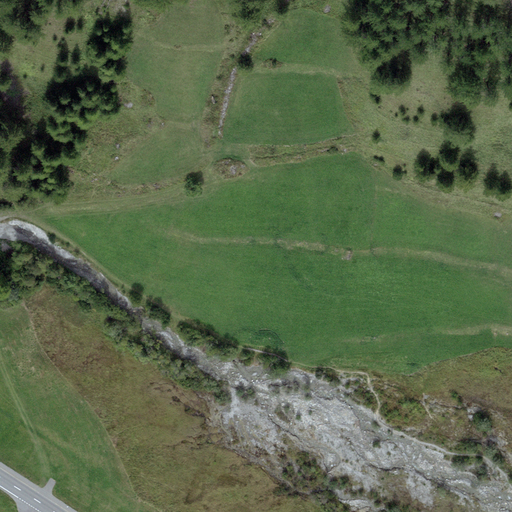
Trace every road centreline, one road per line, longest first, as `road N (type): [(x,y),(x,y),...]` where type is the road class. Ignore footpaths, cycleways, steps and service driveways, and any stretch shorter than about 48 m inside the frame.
road 1 (track): [(34,211),(158,194),(238,157),(322,148),(360,135)]
road 2 (track): [(39,501),(48,488),(47,457),(0,335)]
